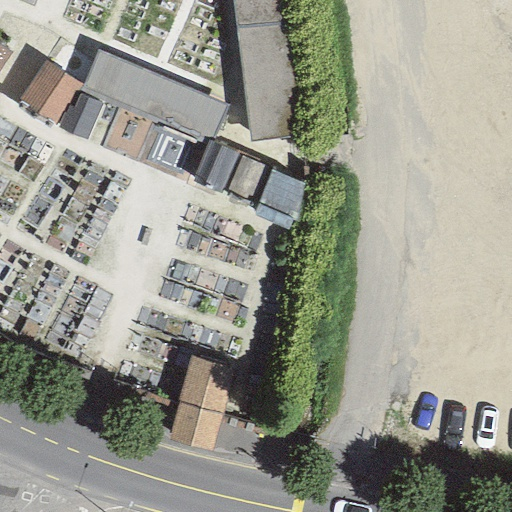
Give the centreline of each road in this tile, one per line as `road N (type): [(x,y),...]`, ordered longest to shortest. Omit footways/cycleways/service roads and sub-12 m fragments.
road 1 (residential): [(358,511),(346,434),(376,302),(377,140),(364,0)]
road 2 (primary): [(316,511),(43,434)]
